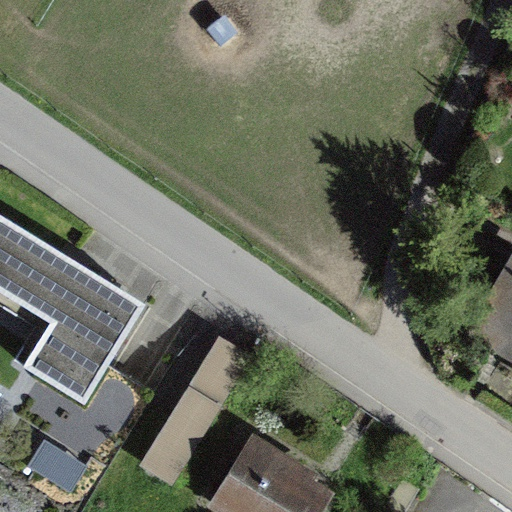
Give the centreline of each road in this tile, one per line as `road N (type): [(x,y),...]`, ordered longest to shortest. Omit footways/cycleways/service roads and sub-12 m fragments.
road 1 (unclassified): [(511,465),(0,113)]
road 2 (track): [(401,388),(402,249),(501,0)]
